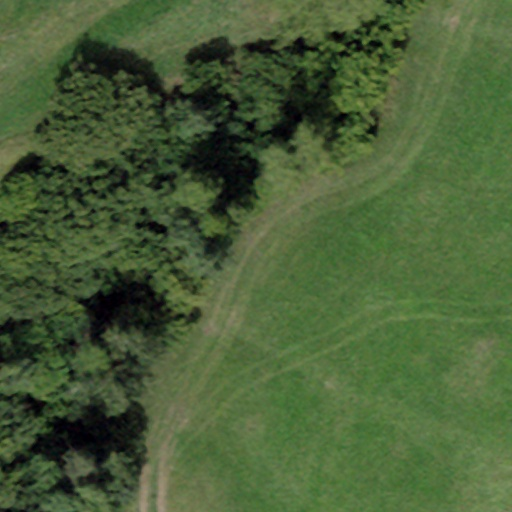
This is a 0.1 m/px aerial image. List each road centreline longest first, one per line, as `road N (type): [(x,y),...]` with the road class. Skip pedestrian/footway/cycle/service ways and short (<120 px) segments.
road 1 (track): [(177,0),(0,114)]
road 2 (track): [(183,371),(147,489),(149,511)]
